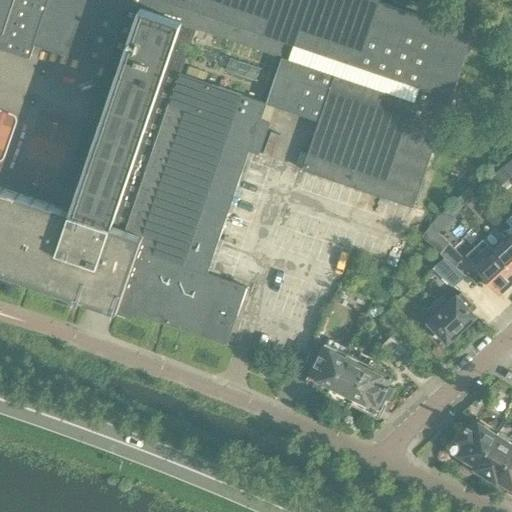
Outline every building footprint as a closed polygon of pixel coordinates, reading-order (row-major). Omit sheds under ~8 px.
[(0,279),(6,281),(14,283),(18,284),(22,284),(26,285),(38,285),(86,302),(84,306),(116,315),(131,320),(133,313),(227,345),(247,288),(207,274),(249,151),(259,155),(270,123),(261,119),(266,104),(319,123),(303,170),(413,208),(440,128),(450,100),(473,34),(379,2),(380,0),(0,0),(0,48),(30,59),(35,44),(80,60),(106,68),(111,52),(125,57),(70,214),(0,189),(0,279)] [(483,214),(491,224),(499,217),(491,208),(483,214)] [(499,217),(491,224),(499,233),(508,226),(499,217)] [(448,243),(430,227),(421,237),(440,253),(448,243)] [(511,239),(511,238),(495,253),(511,272),(511,239)] [(511,281),(511,272),(495,253),(483,240),(466,256),(499,293),(511,281)] [(445,258),(433,269),(454,287),(467,276),(445,258)] [(428,309),(431,313),(425,318),(447,341),(474,315),(468,308),(472,304),(461,292),(450,303),(442,295),(428,309)] [(382,347),(399,365),(410,354),(392,336),(382,347)] [(312,369),(305,383),(326,393),(325,396),(326,397),(330,388),(331,385),(332,386),(348,353),(326,343),(313,369),(312,369)] [(330,388),(326,397),(349,408),(353,399),(353,400),(355,397),(354,396),(369,364),(348,353),(332,386),(331,385),(330,388)] [(353,399),(349,408),(350,408),(351,406),(380,420),(395,388),(389,386),(389,385),(387,384),(392,375),(369,364),(354,396),(355,397),(353,400),(353,399)] [(460,422),(442,451),(450,456),(473,471),(474,471),(476,468),(477,466),(496,435),(472,421),(469,428),(460,422)] [(473,471),(472,474),(492,487),(494,484),(496,481),(498,478),(511,455),(511,445),(496,435),(477,466),(476,468),(474,471),(473,471)] [(494,484),(492,487),(494,488),(496,485),(511,495),(511,455),(498,478),(496,481),(494,484)]
